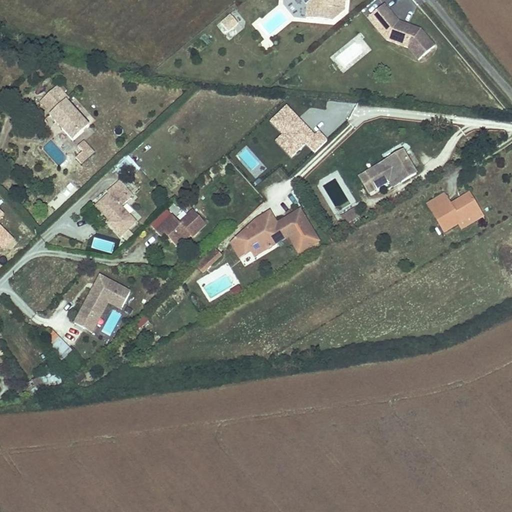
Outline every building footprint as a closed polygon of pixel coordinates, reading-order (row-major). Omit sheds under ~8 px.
[(307,5),(302,0),(282,0),(282,3),(295,17),(306,18),(307,5)] [(344,8),(344,0),(302,0),(307,5),(306,18),(331,19),(332,15),(336,15),(340,12),(340,8),(344,8)] [(369,19),(377,29),(381,25),(386,25),(391,31),(387,41),(409,49),(420,61),(436,47),(422,31),(395,21),(396,18),(386,5),(369,19)] [(240,28),(232,17),(222,25),(230,36),(240,28)] [(381,25),(377,29),(387,41),(391,31),(386,25),(381,25)] [(276,82),(305,56),(287,36),(258,62),(276,82)] [(240,47),(249,59),(260,50),(251,39),(240,47)] [(88,124),(65,99),(67,97),(62,92),(65,89),(59,83),(56,85),(40,100),(51,112),(49,114),(58,124),(60,122),(62,125),(60,126),(72,139),(88,124)] [(92,150),(82,139),(77,144),(82,149),(75,156),(80,162),(92,150)] [(403,151),(360,177),(370,193),(386,183),(399,175),(403,181),(416,173),(403,151)] [(140,170),(129,158),(119,167),(130,179),(140,170)] [(204,174),(199,180),(206,187),(212,181),(204,174)] [(399,175),(386,183),(389,189),(403,181),(399,175)] [(73,182),(46,201),(53,211),(80,192),(73,182)] [(133,197),(119,182),(108,192),(110,195),(95,208),(108,221),(107,222),(122,239),(123,237),(127,242),(133,237),(129,232),(137,225),(121,208),(133,197)] [(444,191),(427,201),(432,209),(449,199),(444,191)] [(449,199),(432,209),(445,231),(458,223),(480,210),(470,192),(461,198),(464,203),(454,208),(451,203),(449,199)] [(461,198),(451,203),(454,208),(464,203),(461,198)] [(156,230),(173,215),(167,209),(151,225),(156,230)] [(191,233),(193,236),(207,223),(194,209),(180,221),(174,214),(173,215),(156,230),(162,236),(165,233),(178,246),(187,236),(186,234),(189,232),(191,233)] [(355,209),(341,218),(346,226),(360,218),(355,209)] [(480,210),(458,223),(462,230),(485,217),(480,210)] [(321,242),(302,211),(279,225),(275,227),(268,224),(266,226),(258,221),(233,245),(242,259),(253,253),(256,258),(270,250),(270,251),(274,248),(278,245),(277,243),(289,235),(290,238),(301,255),(321,242)] [(272,213),(258,221),(266,226),(268,224),(275,227),(279,225),(272,213)] [(222,256),(216,248),(206,257),(213,264),(222,256)] [(0,251),(0,271),(10,262),(0,251)] [(206,257),(197,265),(204,273),(213,264),(206,257)] [(132,291),(102,275),(97,283),(101,285),(98,290),(95,289),(77,323),(86,328),(94,313),(102,317),(110,301),(111,299),(124,306),(132,291)] [(241,294),(238,287),(230,291),(234,298),(241,294)] [(124,306),(111,299),(110,301),(123,308),(124,306)] [(94,332),(102,317),(94,313),(86,328),(94,332)] [(72,352),(52,330),(43,338),(63,360),(72,352)] [(43,389),(62,386),(60,375),(42,378),(43,389)]
